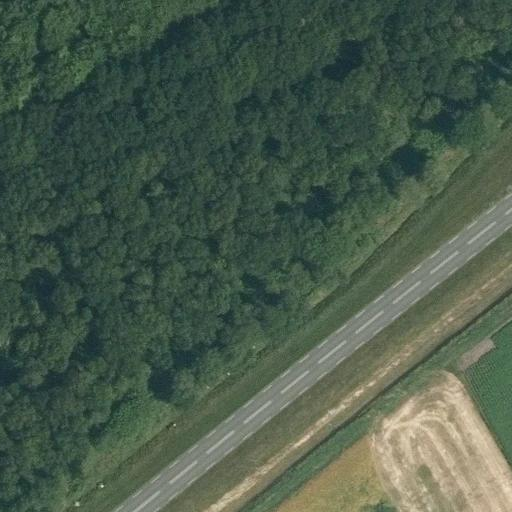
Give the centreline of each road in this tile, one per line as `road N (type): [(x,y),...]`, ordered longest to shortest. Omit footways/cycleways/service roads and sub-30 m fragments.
road 1 (primary): [(136,511),(511,210)]
road 2 (track): [(349,0),(0,178)]
road 3 (track): [(0,124),(249,0)]
